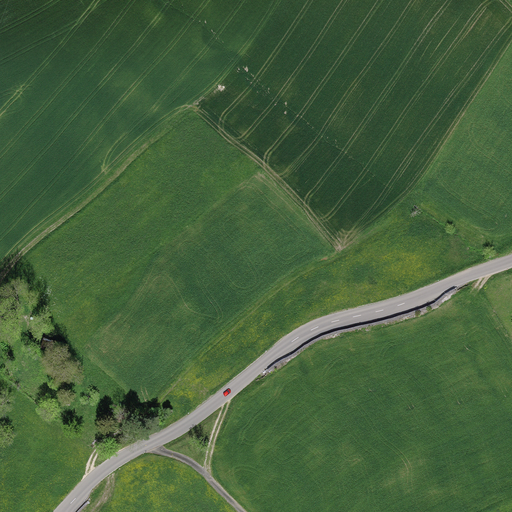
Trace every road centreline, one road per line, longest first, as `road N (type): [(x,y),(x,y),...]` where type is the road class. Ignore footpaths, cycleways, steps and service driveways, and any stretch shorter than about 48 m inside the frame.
road 1 (tertiary): [(511,260),(311,329),(189,421),(112,464),(63,511)]
road 2 (track): [(0,276),(147,148)]
road 3 (track): [(90,482),(93,454),(171,385)]
